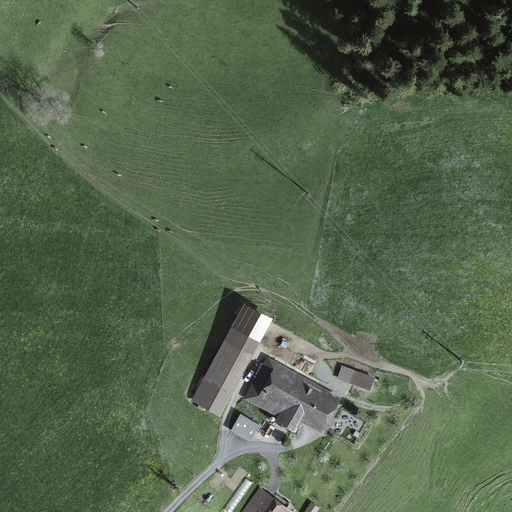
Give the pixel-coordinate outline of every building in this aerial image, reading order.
[(265,311),(247,301),(195,399),(220,413),(232,390),(225,387),(265,311)] [(292,425),(301,410),(319,421),(333,398),(266,359),(246,393),(278,411),(276,415),(292,425)] [(370,384),(373,375),(353,369),(350,378),(370,384)] [(239,412),(230,428),(249,439),(258,423),(239,412)] [(288,511),(290,510),(285,506),(288,502),(275,492),(272,497),(260,488),(242,511),(288,511)] [(315,511),(321,502),(312,497),(303,511),(315,511)]
